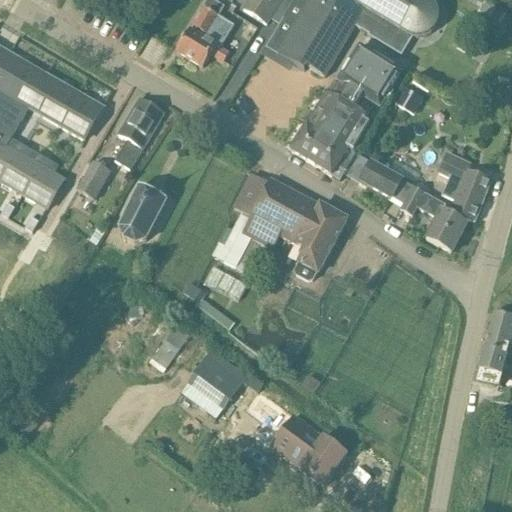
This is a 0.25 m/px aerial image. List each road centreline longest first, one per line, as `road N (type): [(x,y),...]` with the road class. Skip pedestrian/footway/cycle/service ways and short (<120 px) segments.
road 1 (residential): [(480,295),(6,0)]
road 2 (tertiary): [(438,511),(480,295)]
road 3 (unknown): [(137,77),(102,137),(81,140),(0,93)]
road 4 (tertiary): [(480,295),(511,171)]
